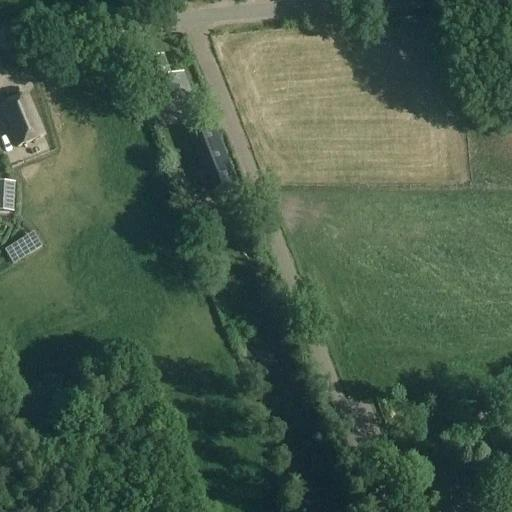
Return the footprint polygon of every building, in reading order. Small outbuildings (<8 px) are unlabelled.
[(172,83),(164,61),(148,67),(150,71),(144,73),(161,114),(195,100),(186,77),(172,83)] [(0,110),(18,151),(44,140),(27,99),(0,110)] [(192,140),(212,193),(232,186),(213,132),(192,140)] [(0,184),(0,194),(15,195),(15,186),(0,184)] [(259,295),(266,313),(278,308),(272,291),(259,295)]
